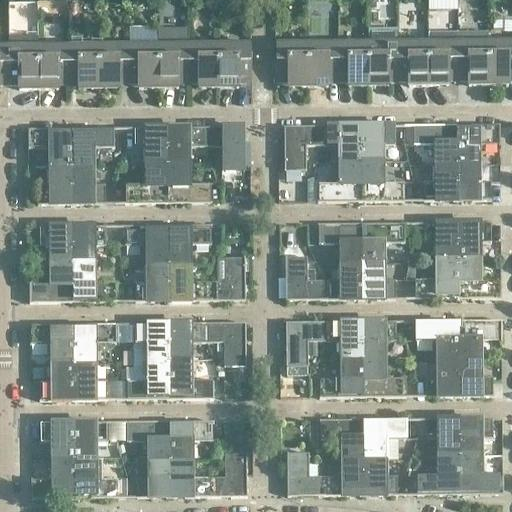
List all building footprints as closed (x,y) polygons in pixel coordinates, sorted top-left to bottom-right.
[(488,88),(487,39),(457,40),(458,83),(468,83),(468,88),(488,88)] [(511,82),(511,39),(487,39),(488,88),(508,87),(508,83),(511,82)] [(368,89),(367,40),(337,41),(338,84),(348,84),(348,89),(368,89)] [(398,84),(397,40),(367,40),(368,89),(388,88),(388,84),(398,84)] [(428,88),(427,40),(397,40),(398,84),(408,84),(408,88),(428,88)] [(458,83),(457,40),(427,40),(428,88),(448,88),(448,83),(458,83)] [(251,85),(251,57),(249,57),(249,41),(247,41),(247,42),(218,42),(218,90),(238,90),(238,85),(251,85)] [(308,89),(307,41),(278,41),(277,41),(277,57),(275,57),(275,85),(288,85),(288,89),(308,89)] [(338,84),(337,41),(307,41),(308,89),(328,89),(328,84),(338,84)] [(158,91),(158,42),(128,43),(128,86),(138,86),(138,91),(158,91)] [(188,86),(188,42),(158,42),(158,91),(178,90),(178,86),(188,86)] [(218,90),(218,42),(188,42),(188,86),(198,86),(198,90),(218,90)] [(0,87),(8,87),(8,44),(0,43),(0,87)] [(38,92),(38,43),(8,44),(8,87),(18,87),(18,92),(38,92)] [(68,87),(68,43),(38,43),(38,92),(58,92),(58,87),(68,87)] [(98,91),(98,43),(68,43),(68,87),(78,87),(78,91),(98,91)] [(128,86),(128,43),(98,43),(98,91),(118,91),(118,86),(128,86)] [(394,148),(394,128),(360,129),(361,165),(384,165),(384,148),(394,148)] [(456,168),(456,128),(413,128),(413,148),(433,148),(433,168),(456,168)] [(480,164),(480,147),(498,147),(498,148),(499,148),(499,128),(456,128),(456,168),(480,168),(480,164)] [(306,172),(306,149),(327,149),(327,129),(283,129),(284,173),(285,173),(306,172)] [(361,165),(360,129),(327,129),(327,149),(337,149),(337,165),(361,165)] [(167,167),(167,130),(133,131),(133,150),(143,150),(143,167),(167,167)] [(200,150),(200,130),(167,130),(167,167),(190,166),(190,150),(200,150)] [(244,174),(244,144),(243,130),(200,130),(200,150),(222,150),(222,173),(242,173),(242,174),(244,174)] [(71,171),(71,131),(27,132),(28,152),(29,152),(29,151),(47,151),(47,172),(71,171)] [(95,171),(94,151),(114,150),(114,131),(71,131),(71,171),(95,171)] [(361,205),(361,165),(337,165),(337,185),(317,186),(318,204),(317,204),(317,205),(361,205)] [(384,185),(384,165),(361,165),(361,205),(404,204),(404,185),(384,185)] [(191,187),(190,166),(167,167),(167,207),(211,206),(211,205),(210,205),(210,187),(191,187)] [(167,207),(167,167),(143,167),(143,187),(124,187),(124,207),(167,207)] [(457,204),(456,168),(433,168),(433,185),(423,185),(423,204),(457,204)] [(490,202),(490,184),(480,184),(480,171),(480,168),(456,168),(457,204),(491,204),(491,202),(490,202)] [(71,207),(71,171),(47,172),(48,188),(38,188),(38,206),(37,206),(37,208),(71,207)] [(105,207),(105,188),(95,188),(95,171),(71,171),(71,207),(105,207)] [(385,266),(385,246),(404,246),(404,226),(361,227),(361,267),(385,266)] [(457,262),(457,226),(423,226),(423,246),(433,246),(434,262),(457,262)] [(491,245),(491,227),(491,226),(457,226),(457,262),(481,262),(481,245),(491,245)] [(361,267),(361,227),(317,227),(317,228),(318,228),(318,247),(338,246),(338,267),(361,267)] [(168,268),(167,228),(124,229),(124,248),(144,248),(144,269),(168,268)] [(191,268),(191,248),(211,248),(211,229),(211,228),(167,228),(168,268),(191,268)] [(72,265),(72,229),(37,230),(37,231),(38,231),(38,249),(48,249),(48,266),(72,265)] [(105,249),(105,229),(72,229),(72,265),(95,265),(95,249),(105,249)] [(245,304),(245,285),(245,260),(243,260),(243,261),(223,261),(223,284),(191,285),(191,268),(168,268),(168,304),(245,304)] [(307,284),(306,260),(286,260),(284,260),(285,303),(328,303),(328,283),(307,284)] [(458,302),(457,262),(434,262),(434,283),(414,283),(414,302),(458,302)] [(481,282),(481,262),(457,262),(458,302),(501,302),(501,281),(499,281),(499,282),(481,282)] [(72,305),(72,265),(48,266),(48,286),(30,286),(29,286),(29,306),(72,305)] [(96,286),(95,265),(72,265),(72,305),(115,305),(115,285),(96,286)] [(395,302),(395,283),(385,283),(385,266),(361,267),(362,303),(395,302)] [(362,303),(361,267),(338,267),(338,283),(328,283),(328,303),(362,303)] [(168,304),(168,268),(144,269),(144,285),(134,285),(134,305),(168,304)] [(396,344),(396,324),(362,325),(362,361),(386,361),(386,344),(396,344)] [(458,364),(458,324),(415,324),(415,344),(434,344),(435,364),(458,364)] [(482,364),(482,343),(500,343),(500,344),(501,344),(501,324),(458,324),(458,364),(482,364)] [(307,368),(307,345),(328,345),(328,325),(285,325),(285,369),(287,369),(287,368),(307,368)] [(362,361),(362,325),(328,325),(328,345),(338,344),(339,361),(362,361)] [(168,326),(135,327),(135,346),(145,346),(145,363),(169,362),(168,326)] [(202,346),(202,326),(168,326),(169,362),(192,362),(192,346),(202,346)] [(245,370),(245,344),(245,326),(202,326),(202,346),(223,345),(223,369),(244,369),(244,370),(245,370)] [(73,367),(72,327),(29,328),(29,348),(31,348),(31,347),(49,347),(49,368),(73,367)] [(96,367),(96,347),(116,347),(116,327),(72,327),(73,367),(96,367)] [(363,401),(362,361),(339,361),(339,381),(319,382),(319,400),(319,401),(363,401)] [(386,381),(386,361),(362,361),(363,401),(406,400),(406,381),(386,381)] [(169,403),(169,362),(145,363),(145,383),(126,383),(126,403),(169,403)] [(192,383),(192,362),(169,362),(169,403),(213,402),(213,401),(212,401),(212,383),(192,383)] [(458,400),(458,364),(435,364),(435,381),(425,381),(425,400),(458,400)] [(492,398),(492,380),(482,380),(482,364),(458,364),(458,400),(493,400),(493,398),(492,398)] [(73,403),(73,367),(49,368),(49,384),(39,384),(39,402),(39,404),(73,403)] [(107,403),(106,384),(96,384),(96,367),(73,367),(73,403),(107,403)] [(387,462),(387,442),(406,442),(406,422),(363,423),(363,463),(387,462)] [(459,458),(459,422),(425,422),(425,442),(435,442),(435,458),(459,458)] [(492,441),(492,423),(493,423),(493,422),(459,422),(459,458),(483,458),(482,441),(492,441)] [(363,463),(363,423),(319,423),(319,424),(320,424),(320,443),(339,442),(340,463),(363,463)] [(169,464),(169,424),(126,425),(126,444),(146,444),(146,465),(169,464)] [(193,464),(193,444),(212,444),(212,425),(213,425),(213,424),(169,424),(169,464),(193,464)] [(74,461),(73,425),(39,426),(39,427),(40,427),(40,445),(50,445),(50,462),(74,461)] [(107,445),(107,425),(73,425),(74,461),(97,461),(97,445),(107,445)] [(247,500),(246,456),(245,456),(245,457),(224,457),(224,480),(203,481),(203,500),(247,500)] [(308,480),(308,456),(288,456),(286,456),(287,499),(330,499),(330,479),(308,480)] [(459,498),(459,458),(435,458),(436,479),(416,479),(416,498),(459,498)] [(483,478),(483,458),(459,458),(459,498),(503,498),(502,477),(501,477),(501,478),(483,478)] [(74,501),(74,461),(50,462),(50,482),(32,482),(32,481),(31,481),(31,502),(74,501)] [(97,482),(97,461),(74,461),(74,501),(117,501),(117,481),(97,482)] [(397,498),(397,479),(387,479),(387,462),(363,463),(363,499),(397,498)] [(363,499),(363,463),(340,463),(340,479),(330,479),(330,499),(363,499)] [(170,500),(169,464),(146,465),(146,481),(136,481),(136,501),(170,500)] [(203,500),(203,481),(193,481),(193,464),(169,464),(170,500),(203,500)]
